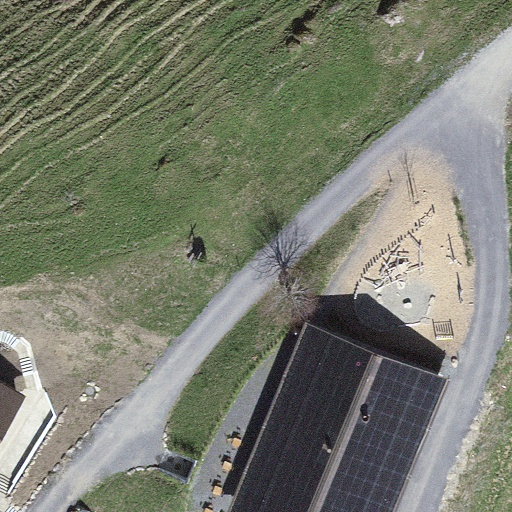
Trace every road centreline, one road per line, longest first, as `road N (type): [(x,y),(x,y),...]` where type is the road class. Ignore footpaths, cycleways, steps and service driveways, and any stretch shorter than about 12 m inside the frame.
road 1 (track): [(59,511),(172,370),(511,39)]
road 2 (track): [(423,118),(486,159),(485,259),(479,366),(415,511)]
